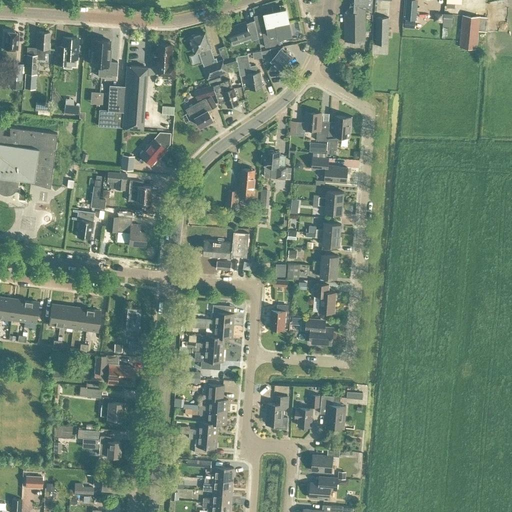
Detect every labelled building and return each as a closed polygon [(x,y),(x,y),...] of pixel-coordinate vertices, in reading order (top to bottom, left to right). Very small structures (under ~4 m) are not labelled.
[(366,9),(372,10),(372,0),(350,0),(351,1),(350,1),(350,7),(345,12),(345,41),(365,40),(366,9)] [(416,20),(417,0),(406,0),(405,19),(416,20)] [(265,14),(259,15),(254,16),(255,20),(257,29),(289,22),(286,9),(281,10),(273,11),(265,13),(265,14)] [(442,26),(452,27),(453,14),(443,13),(442,26)] [(488,17),(486,17),(463,15),(460,47),(477,48),(478,31),(486,31),(488,17)] [(377,17),(376,43),(388,44),(389,17),(377,17)] [(259,38),(257,29),(255,20),(247,23),(246,20),(227,28),(233,44),(251,38),(252,40),(259,38)] [(292,35),(289,22),(257,29),(259,38),(263,37),(266,47),(269,46),(279,44),(281,44),(279,38),(292,35)] [(7,57),(16,58),(16,49),(17,49),(18,32),(5,31),(4,41),(3,42),(3,48),(1,48),(1,54),(7,54),(7,57)] [(49,42),(49,32),(37,31),(35,55),(27,55),(24,88),(35,89),(36,73),(38,58),(44,59),(44,52),(49,53),(50,43),(49,42)] [(221,54),(209,58),(206,49),(211,47),(206,31),(189,37),(195,53),(199,52),(208,78),(227,71),(224,59),(228,58),(223,46),(218,48),(221,54)] [(76,66),(78,38),(63,37),(62,44),(55,44),(54,63),(63,64),(63,65),(76,66)] [(89,50),(89,56),(91,56),(91,63),(100,63),(99,76),(107,77),(107,75),(118,76),(119,62),(110,61),(111,40),(102,40),(101,40),(101,41),(92,40),(91,50),(89,50)] [(154,51),(153,57),(155,57),(155,63),(163,64),(162,77),(173,78),(174,62),(170,62),(171,44),(165,44),(164,43),(159,42),(158,43),(156,43),(155,52),(154,51)] [(388,53),(388,44),(376,43),(372,43),(372,53),(388,53)] [(279,47),(270,49),(262,50),(263,54),(270,52),(271,57),(273,58),(271,60),(282,69),(293,55),(283,46),(281,48),(279,47)] [(261,71),(257,72),(256,65),(250,66),(248,54),(237,56),(240,75),(248,74),(250,89),(262,87),(261,77),(262,76),(261,71)] [(235,56),(224,59),(226,66),(238,62),(235,56)] [(21,80),(23,63),(10,62),(9,79),(10,79),(9,87),(20,88),(21,80)] [(122,122),(122,127),(142,129),(147,67),(126,65),(125,72),(124,92),(123,111),(122,122)] [(228,106),(239,103),(234,87),(233,88),(230,81),(224,83),(226,90),(223,91),(228,106)] [(212,85),(210,85),(211,85),(194,91),(196,100),(215,94),(212,85)] [(90,101),(102,101),(103,90),(90,89),(90,101)] [(195,104),(201,114),(195,117),(201,127),(214,120),(208,110),(216,106),(211,96),(195,104)] [(163,103),(162,110),(171,112),(172,105),(163,103)] [(65,104),(64,113),(77,114),(78,105),(65,104)] [(122,122),(123,111),(98,109),(97,125),(106,126),(107,121),(122,122)] [(306,111),(305,122),(297,122),(296,135),(305,136),(305,128),(317,129),(316,140),(327,141),(329,121),(321,120),(322,112),(306,111)] [(347,141),(348,137),(350,137),(352,117),(336,116),(335,128),(329,128),(328,141),(328,149),(331,149),(330,154),(336,154),(337,141),(347,141)] [(9,194),(13,192),(12,183),(17,182),(17,184),(18,184),(18,179),(30,181),(30,182),(50,188),(57,133),(9,127),(9,135),(2,134),(4,126),(0,125),(0,192),(1,194),(5,195),(9,194)] [(159,132),(153,139),(153,138),(139,155),(151,165),(159,155),(160,156),(166,149),(165,148),(169,144),(170,133),(159,132)] [(291,179),(292,167),(278,166),(279,151),(268,150),(267,157),(265,156),(264,165),(265,165),(264,171),(272,172),(271,177),(291,179)] [(313,152),(312,157),(312,169),(325,170),(325,181),(346,182),(348,167),(335,166),(335,165),(328,165),(328,158),(326,158),(326,153),(313,152)] [(120,169),(132,170),(134,156),(121,154),(120,169)] [(240,177),(240,186),(239,196),(251,197),(251,202),(256,202),(258,188),(254,188),(255,178),(253,178),(254,169),(243,168),(242,177),(240,177)] [(107,171),(106,180),(109,181),(109,187),(124,189),(125,182),(126,172),(107,171)] [(136,194),(136,201),(149,202),(150,186),(142,185),(143,181),(129,180),(128,193),(136,194)] [(89,207),(103,209),(105,200),(97,199),(99,187),(93,186),(92,186),(89,207)] [(260,206),(267,206),(268,188),(261,188),(261,189),(259,189),(258,202),(260,202),(260,206)] [(236,190),(229,189),(228,204),(235,205),(236,190)] [(314,194),(313,200),(343,203),(344,192),(327,190),(326,197),(319,197),(319,194),(314,194)] [(342,214),(343,203),(313,200),(313,206),(318,207),(318,205),(325,205),(325,212),(342,214)] [(93,221),(94,212),(77,209),(76,219),(79,219),(79,221),(78,221),(78,227),(77,236),(89,238),(90,232),(92,232),(93,221)] [(118,210),(117,216),(116,230),(129,232),(128,243),(144,245),(145,232),(139,231),(139,224),(130,223),(132,211),(118,210)] [(323,229),(316,229),(316,225),(309,225),(308,232),(312,232),(316,233),(341,235),(341,224),(324,222),(323,229)] [(296,239),(297,232),(288,231),(287,238),(296,239)] [(341,235),(316,233),(316,235),(316,237),(323,237),(322,244),(340,246),(341,235)] [(232,257),(233,241),(204,239),(203,254),(232,257)] [(289,249),(288,257),(297,258),(297,250),(289,249)] [(314,260),(313,265),(338,266),(339,256),(321,254),(321,261),(314,260)] [(217,261),(217,268),(230,270),(231,262),(217,261)] [(285,276),(286,263),(276,263),(276,276),(285,276)] [(338,266),(313,265),(313,269),(320,269),(320,276),(337,277),(338,266)] [(335,312),(336,292),(328,292),(329,284),(315,283),(314,295),(313,310),(319,311),(335,312)] [(2,317),(13,319),(16,298),(5,296),(2,317)] [(13,319),(26,320),(29,299),(16,298),(13,319)] [(37,322),(40,301),(29,299),(26,320),(37,322)] [(50,324),(61,325),(63,304),(53,303),(50,324)] [(61,325),(74,327),(76,306),(63,304),(61,325)] [(215,319),(205,318),(187,317),(187,321),(195,322),(205,323),(234,325),(235,313),(225,312),(226,305),(214,304),(213,311),(215,311),(215,319)] [(278,304),(277,310),(272,309),(270,328),(284,328),(285,311),(286,311),(287,304),(278,304)] [(74,327),(86,329),(89,308),(76,306),(74,327)] [(126,306),(125,327),(138,328),(140,307),(126,306)] [(86,329),(97,330),(100,309),(89,308),(86,329)] [(333,338),(333,327),(326,327),(326,320),(307,318),(306,330),(311,331),(310,336),(315,336),(315,343),(327,344),(328,337),(333,338)] [(205,323),(195,322),(195,327),(206,328),(206,335),(214,335),(214,336),(225,337),(233,337),(234,325),(205,323)] [(205,342),(196,342),(182,340),(182,346),(224,349),(225,337),(214,336),(214,335),(206,335),(205,342)] [(105,352),(114,352),(115,341),(106,340),(105,352)] [(186,373),(188,353),(195,353),(195,351),(204,352),(204,359),(202,359),(201,366),(213,367),(214,360),(223,361),(224,349),(182,346),(179,345),(176,378),(187,379),(188,376),(189,377),(189,373),(186,373)] [(93,372),(104,373),(106,355),(95,355),(93,372)] [(109,364),(108,372),(107,383),(117,384),(117,383),(124,384),(125,379),(134,380),(135,367),(129,367),(129,365),(118,364),(118,365),(109,364)] [(199,404),(199,409),(227,411),(228,399),(223,399),(224,385),(208,383),(207,398),(209,398),(208,405),(199,404)] [(100,397),(101,389),(86,388),(85,396),(100,397)] [(310,406),(319,407),(320,395),(311,394),(310,406)] [(268,403),(266,423),(278,424),(277,427),(287,428),(288,417),(283,417),(283,409),(287,409),(288,396),(276,395),(276,403),(268,403)] [(322,395),(320,413),(327,414),(326,426),(344,428),(346,405),(333,404),(334,396),(322,395)] [(101,415),(107,416),(106,417),(121,418),(122,402),(111,401),(111,397),(102,397),(101,415)] [(184,407),(184,398),(176,398),(175,406),(184,407)] [(299,407),(299,408),(296,408),(295,418),(299,418),(298,425),(311,426),(313,408),(299,407)] [(227,411),(199,409),(199,414),(208,415),(207,422),(218,423),(226,424),(227,411)] [(207,422),(199,421),(199,429),(190,428),(190,426),(182,426),(181,432),(189,433),(218,435),(218,423),(207,422)] [(98,438),(98,430),(83,429),(83,437),(94,438),(98,438)] [(218,435),(189,433),(189,438),(198,438),(197,446),(195,445),(195,452),(207,453),(207,447),(217,447),(218,435)] [(118,456),(119,441),(108,440),(108,436),(100,435),(100,438),(98,438),(94,438),(93,447),(99,448),(98,455),(118,456)] [(53,441),(53,452),(61,452),(61,442),(53,441)] [(331,472),(332,462),(333,456),(340,456),(340,450),(328,449),(327,456),(313,454),(312,470),(331,472)] [(205,473),(205,478),(233,480),(234,468),(215,466),(215,474),(205,473)] [(25,487),(41,487),(42,476),(25,475),(25,487)] [(311,481),(311,483),(309,497),(330,499),(331,488),(337,488),(337,483),(338,478),(341,478),(345,479),(345,478),(338,477),(319,475),(318,482),(311,481)] [(101,486),(101,488),(116,489),(116,478),(101,477),(101,479),(93,479),(92,485),(101,486)] [(233,480),(205,478),(205,482),(214,483),(213,491),(232,492),(233,480)] [(54,491),(54,483),(46,482),(45,490),(54,491)] [(93,487),(81,486),(81,483),(74,482),(74,492),(92,493),(93,487)] [(179,499),(179,491),(171,490),(171,499),(179,499)] [(232,492),(213,491),(213,498),(204,497),(203,502),(231,504),(232,492)] [(10,511),(20,511),(21,498),(11,498),(10,511)] [(230,511),(231,504),(203,502),(203,507),(212,507),(211,511),(230,511)]
